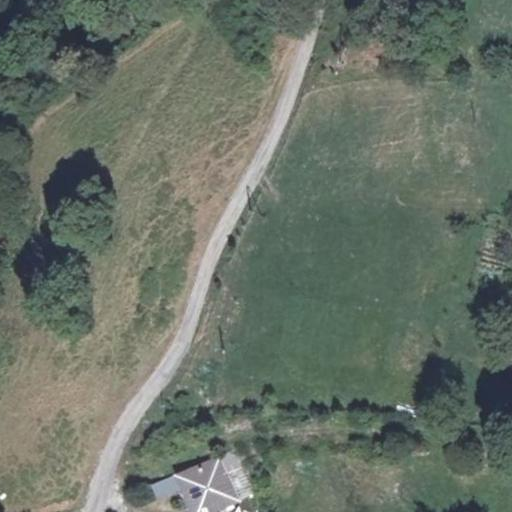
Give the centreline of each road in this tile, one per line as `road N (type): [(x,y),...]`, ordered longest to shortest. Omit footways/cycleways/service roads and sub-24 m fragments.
road 1 (residential): [(98,511),(112,448),(180,357),(213,251),(328,0)]
road 2 (track): [(0,137),(53,75),(160,0)]
